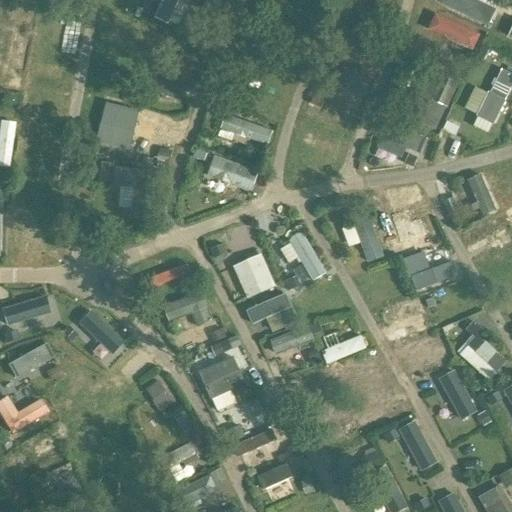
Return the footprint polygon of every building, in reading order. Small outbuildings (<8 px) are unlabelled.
[(27,0),(27,21),(46,21),(46,0),(27,0)] [(163,0),(155,18),(169,24),(179,0),(163,0)] [(378,0),(374,13),(389,18),(395,0),(378,0)] [(473,0),(436,0),(435,2),(488,27),(495,10),(473,0)] [(435,13),(427,29),(473,51),(481,34),(435,13)] [(348,19),(342,35),(380,50),(386,34),(348,19)] [(16,29),(8,68),(22,71),(30,31),(16,29)] [(122,44),(117,61),(160,73),(165,57),(122,44)] [(482,45),(477,57),(484,60),(490,48),(482,45)] [(467,51),(463,59),(472,63),(475,55),(467,51)] [(328,62),(322,75),(365,94),(371,81),(328,62)] [(489,92),(478,115),(495,124),(511,87),(511,74),(502,70),(491,93),(489,92)] [(146,77),(143,92),(181,101),(185,86),(146,77)] [(314,102),(319,88),(308,84),(303,98),(314,102)] [(416,91),(405,115),(436,130),(447,106),(416,91)] [(106,105),(97,144),(129,152),(138,113),(106,105)] [(303,109),(298,124),(320,133),(325,117),(303,109)] [(226,115),(221,128),(268,145),(273,132),(226,115)] [(383,120),(376,135),(420,155),(427,139),(383,120)] [(0,123),(0,124),(0,168),(9,170),(15,125),(0,123)] [(447,123),(444,130),(455,135),(458,128),(447,123)] [(201,137),(198,145),(211,149),(213,141),(201,137)] [(160,149),(156,162),(167,165),(171,152),(160,149)] [(196,150),(194,159),(204,162),(207,154),(196,150)] [(410,154),(406,163),(414,167),(418,158),(410,154)] [(214,156),(207,174),(252,191),(258,173),(214,156)] [(103,161),(101,173),(114,175),(115,162),(103,161)] [(116,166),(114,186),(133,188),(131,212),(151,214),(156,171),(116,166)] [(481,176),(468,181),(483,216),(496,211),(481,176)] [(27,203),(28,185),(6,184),(5,203),(27,203)] [(502,216),(511,211),(511,196),(496,202),(502,216)] [(455,197),(446,201),(450,212),(459,208),(455,197)] [(392,212),(378,217),(392,259),(432,246),(423,218),(409,222),(414,237),(406,240),(405,237),(401,238),(392,212)] [(10,214),(9,259),(24,259),(24,229),(25,221),(25,215),(10,214)] [(369,216),(353,221),(369,263),(384,257),(369,216)] [(499,216),(462,234),(469,248),(506,230),(499,216)] [(293,239),(290,243),(314,282),(327,274),(304,235),(299,235),(293,239)] [(487,273),(511,261),(511,241),(510,237),(477,250),(487,273)] [(221,245),(211,248),(214,256),(223,253),(221,245)] [(262,254),(233,267),(248,300),(277,287),(262,254)] [(414,256),(402,260),(408,278),(413,277),(417,290),(458,276),(453,262),(420,273),(414,256)] [(298,278),(287,283),(291,292),(302,287),(298,278)] [(511,290),(501,294),(504,304),(511,301),(511,290)] [(203,292),(163,307),(169,323),(192,314),(197,327),(214,321),(203,292)] [(286,293),(247,311),(253,324),(279,313),(285,326),(298,320),(286,293)] [(315,296),(317,310),(333,308),(332,294),(315,296)] [(45,297),(1,310),(5,326),(49,313),(45,297)] [(421,298),(380,313),(385,326),(426,312),(421,298)] [(88,312),(77,323),(111,355),(122,343),(88,312)] [(469,339),(458,351),(491,380),(507,361),(480,337),(486,330),(474,320),(466,329),(468,330),(464,335),(469,339)] [(319,322),(309,326),(314,339),(324,335),(319,322)] [(456,323),(444,329),(447,337),(457,326),(456,323)] [(309,326),(270,341),(276,356),(314,341),(314,339),(309,326)] [(67,328),(61,334),(70,342),(76,336),(67,328)] [(223,328),(211,333),(214,341),(226,336),(223,328)] [(16,332),(5,335),(7,342),(18,340),(16,332)] [(238,336),(220,344),(225,353),(242,346),(238,336)] [(361,336),(322,352),(327,364),(367,348),(361,336)] [(428,338),(400,347),(404,358),(411,355),(417,353),(431,348),(428,338)] [(46,344),(8,365),(15,379),(53,358),(46,344)] [(317,349),(309,352),(314,365),(322,361),(317,349)] [(234,356),(199,372),(212,399),(246,383),(234,356)] [(137,381),(156,407),(170,396),(151,371),(137,381)] [(376,372),(343,382),(347,393),(380,383),(376,372)] [(453,372),(439,380),(462,420),(476,412),(453,372)] [(4,390),(13,403),(23,396),(14,383),(4,390)] [(498,391),(487,397),(491,405),(503,399),(498,391)] [(363,409),(368,420),(394,408),(389,397),(363,409)] [(7,398),(0,402),(0,414),(12,434),(45,413),(37,400),(16,413),(7,398)] [(344,403),(312,414),(316,425),(348,414),(344,403)] [(182,413),(174,418),(182,431),(193,425),(187,414),(182,413)] [(414,423),(400,430),(422,471),(436,463),(414,423)] [(240,426),(226,432),(231,442),(244,436),(240,426)] [(396,428),(384,435),(388,443),(400,437),(396,428)] [(271,430),(234,447),(239,458),(276,441),(271,430)] [(50,433),(8,458),(16,471),(58,446),(50,433)] [(363,433),(325,448),(330,459),(368,444),(363,433)] [(6,437),(0,441),(0,442),(5,450),(12,446),(6,437)] [(190,443),(160,459),(165,470),(196,454),(190,443)] [(289,448),(286,454),(289,460),(299,456),(295,445),(289,448)] [(489,466),(501,462),(496,448),(484,452),(489,466)] [(287,463),(258,477),(264,490),(293,476),(287,463)] [(385,467),(371,474),(391,511),(398,511),(407,507),(385,467)] [(220,468),(210,474),(210,475),(214,482),(224,476),(220,468)] [(210,475),(171,494),(179,510),(218,491),(214,482),(210,475)] [(511,511),(511,509),(499,486),(480,497),(488,511),(511,511)] [(301,487),(282,499),(290,511),(297,511),(311,503),(301,487)] [(73,491),(35,506),(37,511),(57,511),(78,504),(73,491)] [(463,511),(453,494),(439,501),(444,511),(463,511)] [(426,498),(414,504),(418,511),(430,505),(426,498)]
